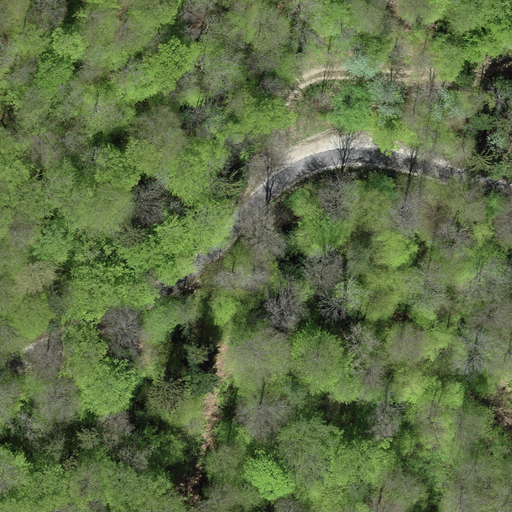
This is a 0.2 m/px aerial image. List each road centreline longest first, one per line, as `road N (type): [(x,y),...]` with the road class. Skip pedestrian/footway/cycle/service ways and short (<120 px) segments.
road 1 (unclassified): [(0,374),(190,281),(300,162),(334,152),(369,154),(511,194)]
road 2 (track): [(511,72),(438,78),(316,71),(295,82),(275,113),(276,132),(300,162)]
